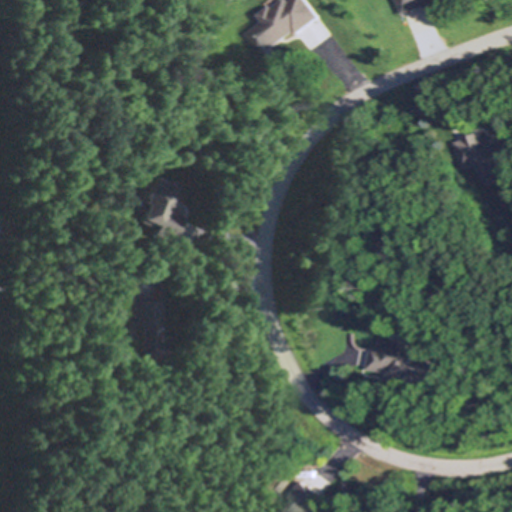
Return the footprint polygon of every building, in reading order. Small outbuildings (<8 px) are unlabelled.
[(294,0),(311,0),(323,15),(300,33),(297,29),(274,46),(276,49),(267,56),(250,33),(267,20),(262,14),(274,5),(275,7),(283,0),(292,0),(293,1),(294,0)] [(430,0),(432,4),(415,11),(415,10),(406,13),(401,0),(430,0)] [(506,130),(511,144),(511,163),(485,175),(481,163),(469,167),(458,141),(483,131),(488,145),(491,144),(489,141),(494,139),(492,136),(506,130)] [(175,185),(171,195),(174,197),(171,205),(167,203),(165,209),(181,216),(170,242),(149,234),(153,224),(150,223),(149,224),(137,219),(138,217),(137,217),(143,202),(140,200),(142,196),(141,195),(143,190),(145,191),(147,186),(149,187),(153,176),(175,185)] [(160,326),(160,329),(155,329),(155,342),(159,342),(159,350),(156,350),(156,355),(134,354),(135,325),(128,325),(129,299),(158,300),(157,326),(160,326)] [(384,339),(402,342),(402,340),(414,342),(413,350),(424,352),(423,355),(434,357),(431,380),(417,377),(416,381),(398,378),(398,375),(390,374),(390,371),(371,367),(374,345),(383,347),(384,339)] [(306,481),(312,486),(313,485),(326,495),(315,509),(318,511),(291,511),(300,501),(294,496),(306,481)]
